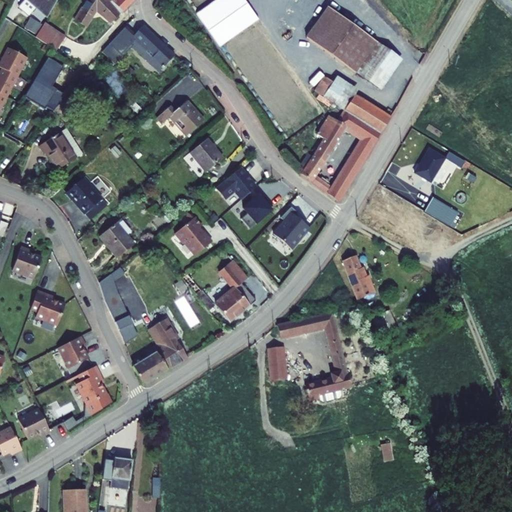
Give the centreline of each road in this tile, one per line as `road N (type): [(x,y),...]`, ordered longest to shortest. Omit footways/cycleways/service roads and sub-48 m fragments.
road 1 (residential): [(146,0),(155,22),(226,86),(277,163),(345,218)]
road 2 (tertiary): [(141,401),(258,325),(345,218)]
road 3 (track): [(511,416),(456,285),(435,265),(345,218)]
road 4 (residential): [(0,188),(39,204),(62,231),(141,401)]
road 5 (tertiary): [(345,218),(472,0)]
road 6 (tertiary): [(0,487),(141,401)]
